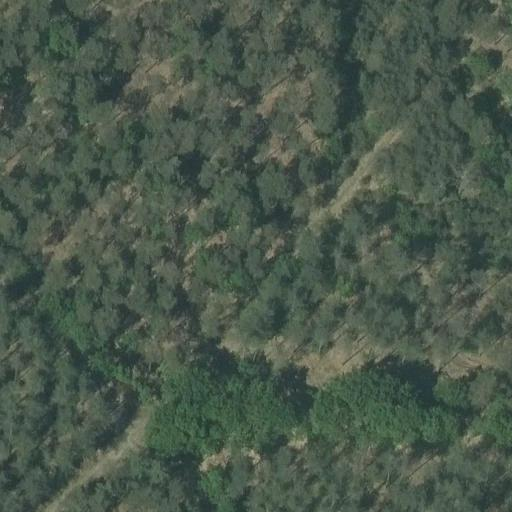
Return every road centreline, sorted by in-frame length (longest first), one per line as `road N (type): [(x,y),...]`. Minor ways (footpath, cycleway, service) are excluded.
road 1 (track): [(0,288),(123,418),(511,424)]
road 2 (track): [(490,0),(140,421)]
road 3 (track): [(45,511),(140,421)]
